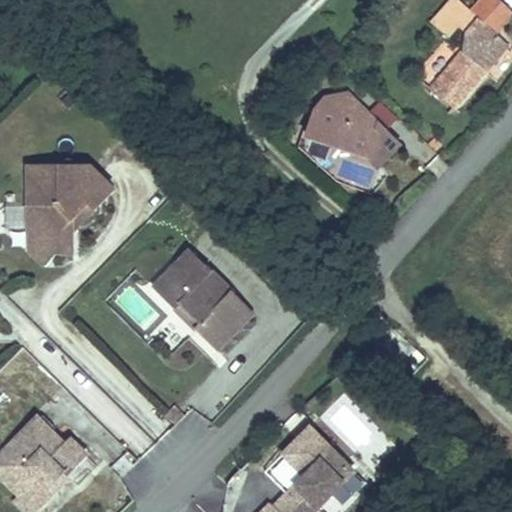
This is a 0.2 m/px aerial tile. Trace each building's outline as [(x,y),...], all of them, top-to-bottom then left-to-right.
[(474,13),(460,0),(455,0),(435,25),(451,39),(460,28),(468,35),(466,53),(433,91),(456,109),(510,45),(497,34),(474,13)] [(511,13),(497,0),(485,0),(474,13),(497,34),(511,17),(511,13)] [(304,151),(392,170),(403,121),(315,102),(304,151)] [(117,194),(94,171),(31,171),(31,234),(54,258),(74,258),(74,236),(74,223),(90,208),(96,214),(117,194)] [(96,214),(90,208),(74,223),(74,236),(96,214)] [(31,234),(30,255),(43,268),(54,258),(31,234)] [(192,255),(155,293),(176,314),(182,308),(203,329),(197,335),(219,356),(256,318),(192,255)] [(182,308),(176,314),(197,335),(203,329),(182,308)] [(38,508),(87,461),(69,442),(63,448),(37,421),(7,451),(12,456),(0,467),(0,477),(18,496),(26,496),(38,508)] [(317,431),(290,459),(311,481),(293,498),(303,508),(298,511),(282,511),(281,510),(278,507),(272,511),(325,511),(351,488),(343,479),(354,469),(317,431)] [(7,451),(0,457),(0,467),(12,456),(7,451)] [(361,477),(354,469),(343,479),(351,488),(361,477)] [(293,498),(281,510),(282,511),(298,511),(303,508),(293,498)]
